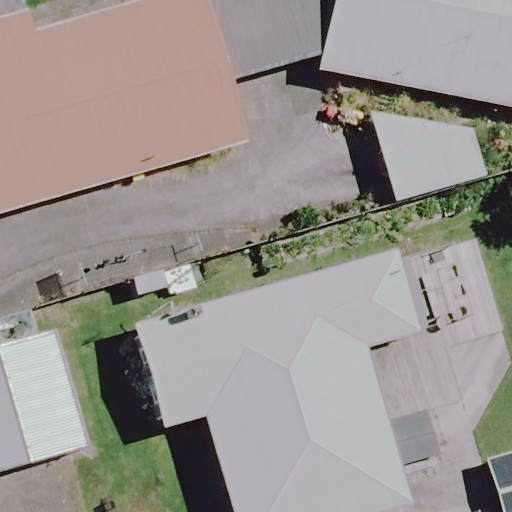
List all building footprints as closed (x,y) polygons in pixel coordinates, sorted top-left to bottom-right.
[(7,0),(0,2),(0,222),(234,156),(217,96),(312,83),(326,0),(7,0)] [(511,0),(326,0),(312,83),(511,117),(511,0)] [(464,126),(362,111),(383,213),(477,194),(464,126)] [(420,339),(399,263),(124,339),(152,440),(196,427),(220,511),(395,511),(352,358),(420,339)] [(0,479),(71,460),(41,352),(0,362),(0,479)]
